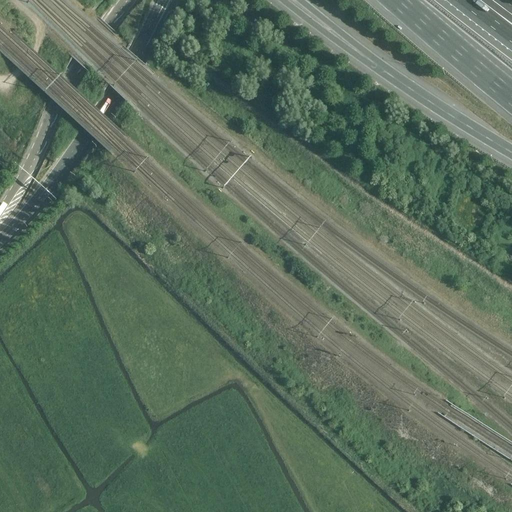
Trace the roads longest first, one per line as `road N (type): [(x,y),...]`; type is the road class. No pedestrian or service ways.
road 1 (secondary): [(0,240),(90,136),(166,0)]
road 2 (secondary): [(128,0),(58,100),(0,212)]
road 3 (motorway): [(372,62),(511,152)]
road 4 (motorway): [(398,0),(511,97)]
